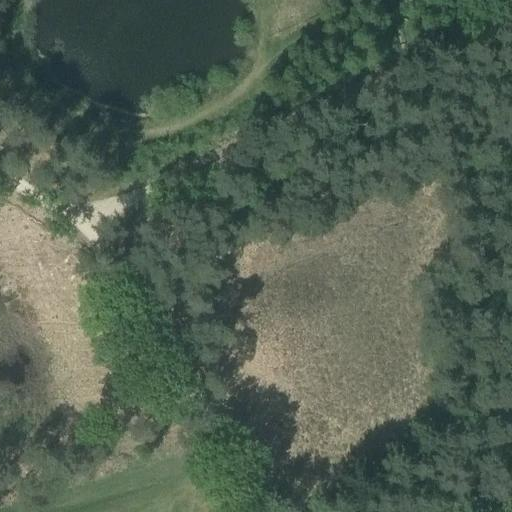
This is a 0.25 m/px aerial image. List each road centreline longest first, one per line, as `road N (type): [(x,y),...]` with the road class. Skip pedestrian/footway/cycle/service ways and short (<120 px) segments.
road 1 (track): [(111,211),(511,17)]
road 2 (track): [(254,511),(229,442),(138,320),(111,211)]
road 3 (track): [(111,211),(34,195),(0,170)]
